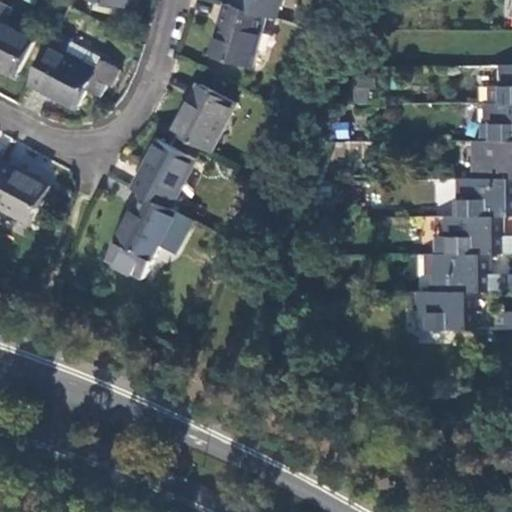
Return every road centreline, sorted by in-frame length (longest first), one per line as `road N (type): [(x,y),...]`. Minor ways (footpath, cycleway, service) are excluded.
road 1 (residential): [(0,113),(47,139),(83,143),(129,125),(160,64),(174,0)]
road 2 (primary): [(99,458),(0,362)]
road 3 (primary): [(99,458),(223,511)]
